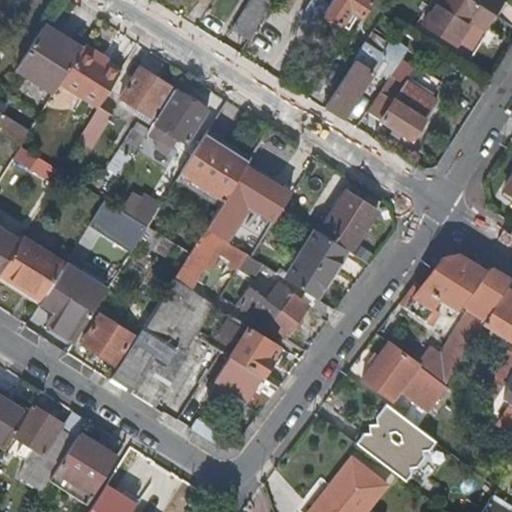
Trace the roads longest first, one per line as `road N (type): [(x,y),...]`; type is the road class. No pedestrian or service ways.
road 1 (residential): [(0,337),(193,461),(233,474),(430,204)]
road 2 (residential): [(430,204),(104,0)]
road 3 (residential): [(430,204),(511,79)]
